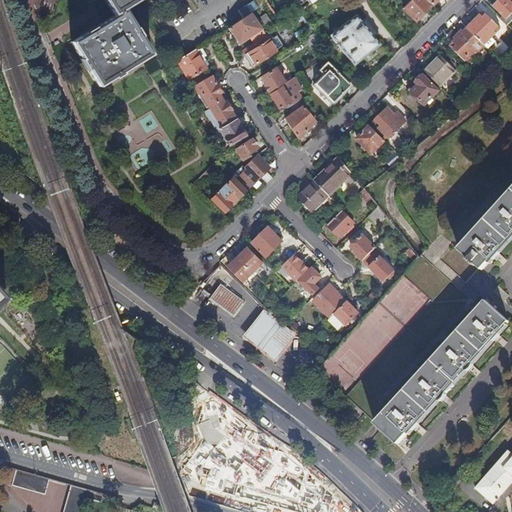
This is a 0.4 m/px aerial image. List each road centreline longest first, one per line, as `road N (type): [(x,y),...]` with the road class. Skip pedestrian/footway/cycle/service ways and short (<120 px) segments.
road 1 (primary): [(416,511),(294,407),(0,182)]
road 2 (primary): [(0,210),(292,432),(379,511)]
road 3 (residential): [(266,197),(216,247),(196,256),(168,251),(86,173),(25,0)]
road 4 (residential): [(465,0),(290,173)]
road 5 (residential): [(0,453),(220,511)]
